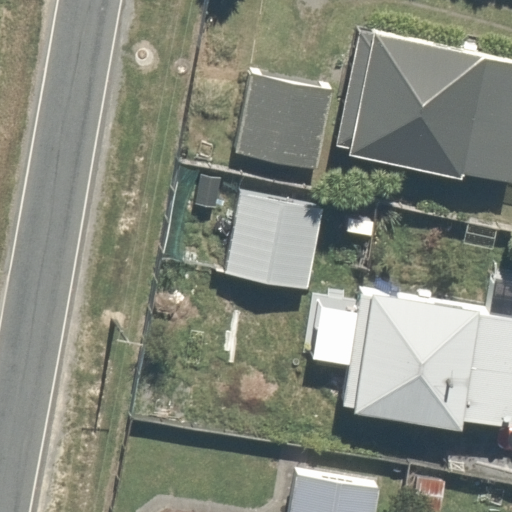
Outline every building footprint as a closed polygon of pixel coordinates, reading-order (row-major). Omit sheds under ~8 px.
[(511,60),(361,29),(337,143),(511,179),(511,60)] [(315,164),(325,80),(238,70),(229,154),(315,164)] [(296,283),(309,195),(227,183),(214,271),(296,283)] [(511,369),(511,309),(358,283),(337,401),(457,422),(460,407),(504,415),(511,369)] [(284,457),(272,511),(373,511),(381,476),(284,457)]
